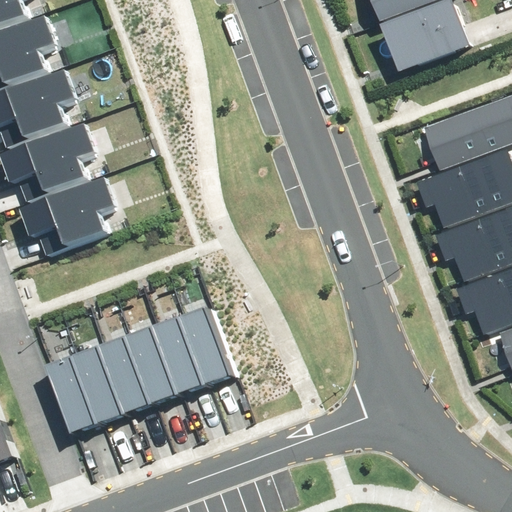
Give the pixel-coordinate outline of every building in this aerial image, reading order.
[(0,0),(0,24),(33,13),(28,0),(0,0)] [(381,0),(388,18),(440,0),(381,0)] [(460,0),(389,25),(405,69),(475,44),(460,0)] [(0,83),(57,64),(50,46),(63,42),(54,14),(0,33),(0,83)] [(0,121),(3,120),(10,139),(76,115),(69,98),(82,93),(73,66),(0,91),(0,121)] [(511,95),(430,124),(444,165),(511,140),(511,95)] [(25,178),(32,197),(98,173),(91,156),(104,151),(95,124),(10,154),(19,180),(25,178)] [(438,198),(446,220),(511,196),(511,153),(510,147),(424,178),(432,200),(438,198)] [(42,232),(48,251),(114,227),(108,210),(121,205),(111,178),(26,208),(36,234),(42,232)] [(457,253),(465,275),(511,258),(511,208),(443,233),(451,255),(457,253)] [(479,308),(487,330),(511,320),(511,271),(465,288),(473,310),(479,308)] [(201,384),(226,376),(203,309),(178,317),(201,384)] [(176,393),(201,384),(178,317),(153,326),(176,393)] [(511,324),(503,328),(511,353),(511,324)] [(151,401),(176,393),(153,326),(128,334),(151,401)] [(126,410),(151,401),(128,334),(103,343),(126,410)] [(101,418),(126,410),(103,343),(78,351),(101,418)] [(76,427),(101,418),(78,351),(53,360),(76,427)]
